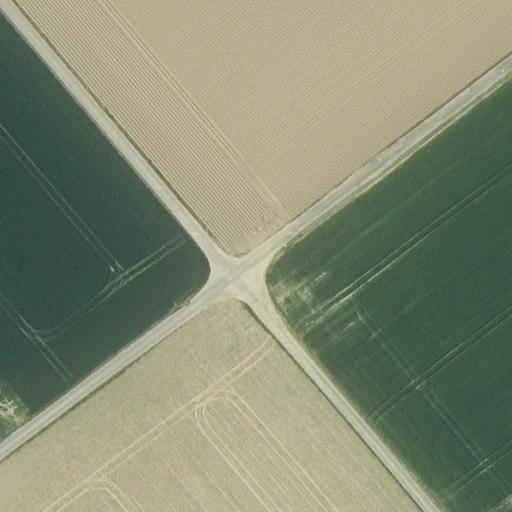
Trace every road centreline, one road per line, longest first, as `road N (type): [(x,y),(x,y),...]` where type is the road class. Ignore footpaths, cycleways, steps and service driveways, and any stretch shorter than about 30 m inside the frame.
road 1 (track): [(0,0),(233,277)]
road 2 (track): [(233,277),(511,64)]
road 3 (track): [(233,277),(430,511)]
road 4 (track): [(0,457),(233,277)]
